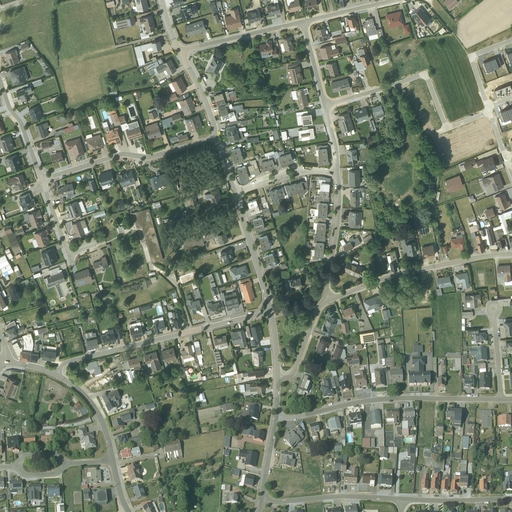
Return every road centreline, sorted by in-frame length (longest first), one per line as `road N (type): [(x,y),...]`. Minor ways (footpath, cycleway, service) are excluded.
road 1 (residential): [(57,374),(73,360),(270,311)]
road 2 (residential): [(500,399),(397,398),(279,417)]
road 3 (residential): [(327,298),(405,272),(511,254)]
road 4 (residential): [(214,137),(41,179)]
road 5 (residential): [(446,128),(424,73),(324,105)]
road 6 (residential): [(263,498),(401,499)]
road 7 (residential): [(327,298),(334,172)]
road 8 (residential): [(302,21),(180,52)]
road 9 (residential): [(270,311),(236,192)]
